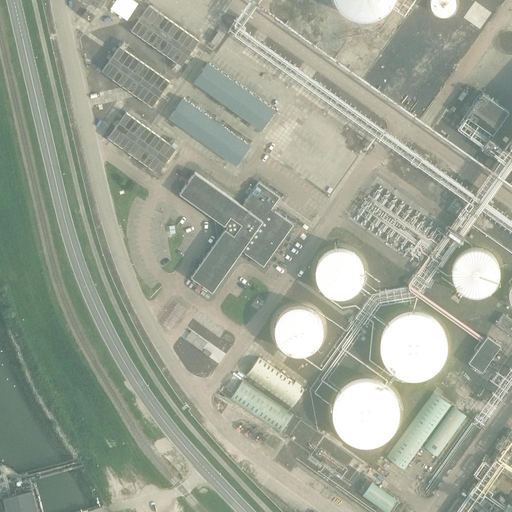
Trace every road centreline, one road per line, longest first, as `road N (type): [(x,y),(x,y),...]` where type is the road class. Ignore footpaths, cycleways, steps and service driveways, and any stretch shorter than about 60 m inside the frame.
road 1 (unclassified): [(204,468),(134,380),(83,278),(13,0)]
road 2 (unknown): [(127,0),(111,26),(191,81)]
road 3 (unknown): [(288,103),(223,53),(191,81)]
